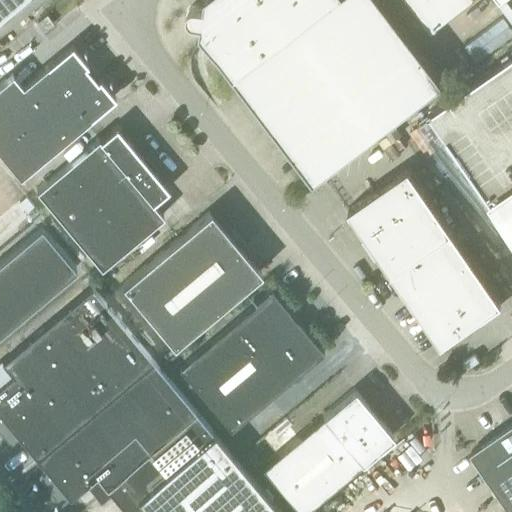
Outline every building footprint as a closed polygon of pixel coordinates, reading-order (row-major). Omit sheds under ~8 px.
[(0,0),(0,16),(19,0),(0,0)] [(202,0),(202,4),(193,2),(191,3),(190,3),(189,4),(187,5),(186,6),(186,8),(185,9),(185,11),(185,12),(186,13),(187,15),(187,16),(188,17),(190,18),(192,18),(200,20),(199,27),(312,177),(442,78),(382,0),(202,0)] [(413,0),(431,23),(460,0),(413,0)] [(45,30),(54,22),(47,13),(37,21),(45,30)] [(0,151),(18,174),(114,94),(96,74),(95,75),(97,76),(96,77),(83,62),(84,61),(86,63),(87,62),(70,42),(21,83),(11,70),(0,79),(0,151)] [(511,54),(430,111),(489,197),(511,230),(511,54)] [(169,187),(116,124),(100,138),(99,136),(37,188),(101,265),(163,213),(152,201),(169,187)] [(408,166),(349,207),(368,234),(392,269),(451,228),(452,227),(409,166),(408,166)] [(261,270),(210,209),(122,282),(174,343),(261,270)] [(0,327),(75,265),(39,223),(0,255),(0,327)] [(500,299),(451,228),(392,269),(391,270),(439,340),(500,299)] [(0,431),(10,443),(19,435),(35,455),(151,358),(91,286),(2,361),(0,362),(0,431)] [(283,312),(287,308),(272,289),(180,366),(231,428),(291,378),(294,381),(295,380),(292,377),(323,351),(295,317),(290,321),(283,312)] [(151,358),(35,455),(48,470),(38,478),(44,485),(44,494),(43,497),(55,498),(60,503),(61,505),(88,482),(96,474),(97,474),(106,485),(107,486),(120,475),(136,494),(212,430),(195,410),(152,358),(151,358)] [(261,464),(299,511),(391,434),(353,387),(261,464)] [(486,475),(510,511),(511,511),(511,419),(504,425),(505,427),(470,450),(478,463),(486,475)] [(280,511),(212,430),(136,494),(150,511),(280,511)]
